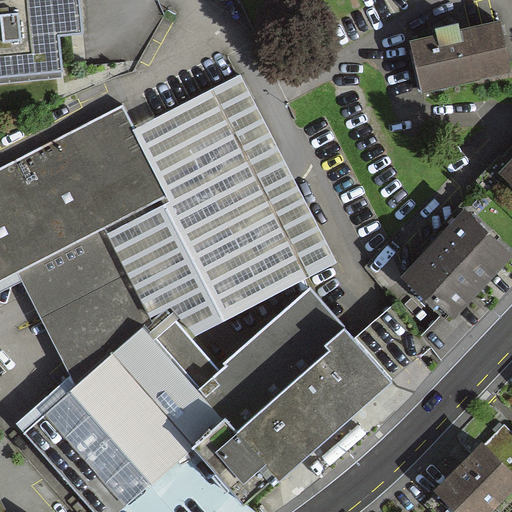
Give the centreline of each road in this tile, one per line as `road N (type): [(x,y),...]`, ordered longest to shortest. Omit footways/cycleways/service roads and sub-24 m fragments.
road 1 (unclassified): [(0,326),(305,162),(234,33),(199,0)]
road 2 (unknown): [(234,33),(0,161)]
road 3 (secondary): [(325,511),(405,444),(511,330)]
road 4 (unknown): [(122,0),(117,45),(40,92),(0,101)]
